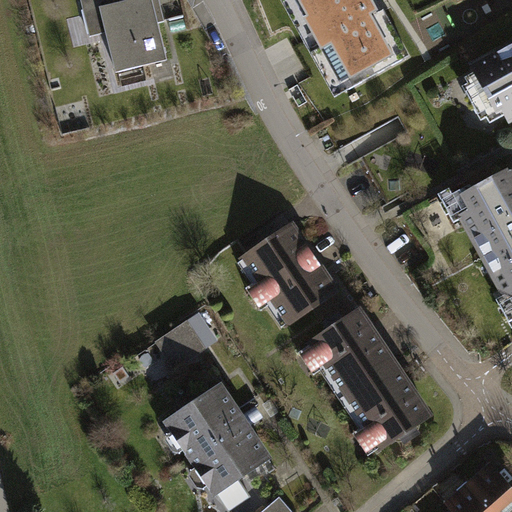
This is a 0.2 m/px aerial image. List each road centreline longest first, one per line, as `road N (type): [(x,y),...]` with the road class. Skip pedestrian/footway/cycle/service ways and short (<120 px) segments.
road 1 (residential): [(217,0),(341,218),(465,385)]
road 2 (residential): [(377,511),(490,418)]
